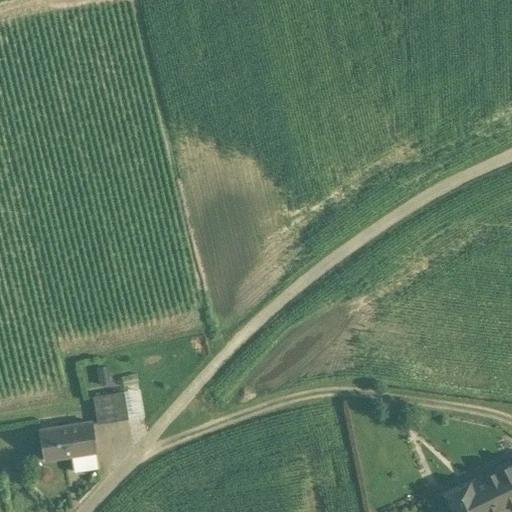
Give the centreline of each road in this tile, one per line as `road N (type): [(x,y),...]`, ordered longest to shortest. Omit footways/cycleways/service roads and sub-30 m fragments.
road 1 (track): [(80,511),(294,290),(421,200),(511,156)]
road 2 (track): [(132,457),(278,403),(337,392),(511,421)]
